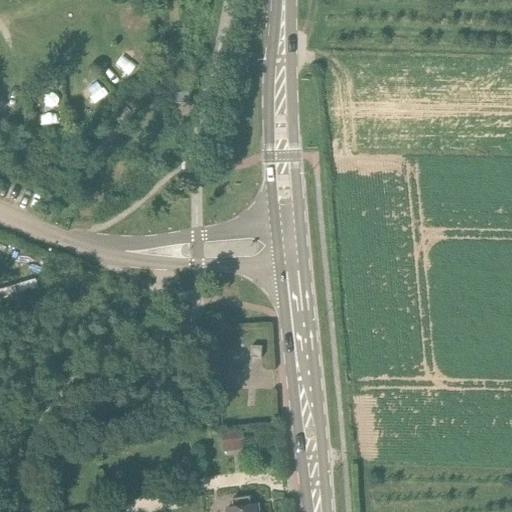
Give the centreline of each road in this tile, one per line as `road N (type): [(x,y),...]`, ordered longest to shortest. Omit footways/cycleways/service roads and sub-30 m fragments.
road 1 (secondary): [(328,511),(301,240)]
road 2 (unknown): [(172,0),(168,65),(82,244)]
road 3 (secondary): [(279,259),(308,511)]
road 4 (secondary): [(301,240),(288,0)]
road 5 (secondary): [(278,0),(268,69),(275,228)]
